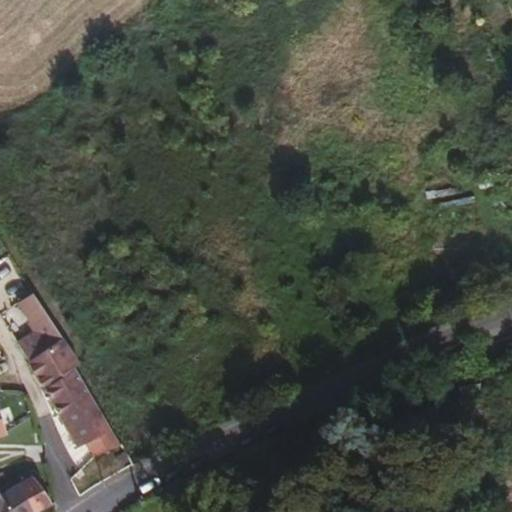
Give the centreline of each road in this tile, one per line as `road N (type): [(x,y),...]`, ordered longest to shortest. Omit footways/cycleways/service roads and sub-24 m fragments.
road 1 (residential): [(87,511),(336,386),(511,318)]
road 2 (residential): [(0,330),(51,421),(63,511)]
